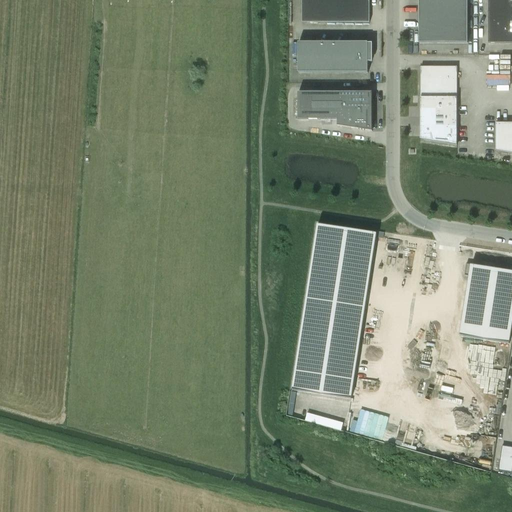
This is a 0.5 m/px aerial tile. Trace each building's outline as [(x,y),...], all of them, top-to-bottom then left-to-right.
[(302,0),(302,23),(303,23),(370,23),(369,0),(302,0)] [(419,0),(419,44),(468,43),(467,0),(419,0)] [(511,0),(488,0),(488,44),(511,44),(511,0)] [(299,43),(299,73),(368,73),(368,63),(371,62),(371,44),(368,44),(368,43),(299,43)] [(421,67),(421,70),(421,117),(424,117),(424,140),(457,145),(457,67),(421,67)] [(372,132),(372,93),(298,93),(298,120),(337,120),(337,126),(371,132),(372,132)] [(511,153),(511,123),(496,123),(496,151),(511,153)] [(377,234),(318,225),(292,391),(352,400),(377,234)] [(464,276),(454,336),(504,343),(511,293),(511,271),(461,263),(459,276),(464,276)] [(360,410),(355,434),(383,441),(389,416),(360,410)] [(511,473),(511,472),(511,448),(503,446),(499,471),(511,473)]
